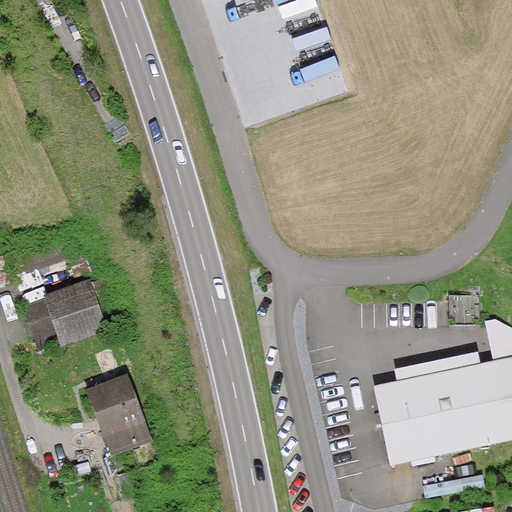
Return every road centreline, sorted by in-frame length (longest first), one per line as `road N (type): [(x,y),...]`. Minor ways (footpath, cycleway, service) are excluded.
road 1 (residential): [(184,0),(261,232),(290,266),(323,273),(440,262),(484,224),(511,167)]
road 2 (primary): [(120,0),(197,236),(259,511)]
